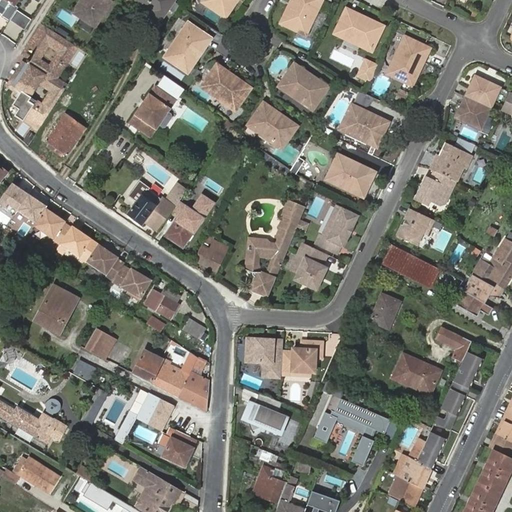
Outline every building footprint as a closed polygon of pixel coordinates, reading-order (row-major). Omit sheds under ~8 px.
[(0,0),(0,19),(1,17),(8,22),(11,18),(17,10),(18,7),(15,4),(17,0),(0,0)] [(84,0),(77,12),(96,25),(112,0),(84,0)] [(158,24),(174,0),(137,0),(154,12),(149,18),(158,24)] [(230,0),(205,0),(204,2),(211,7),(214,3),(221,7),(218,11),(225,17),(234,4),(230,0)] [(293,11),(289,8),(282,23),(305,34),(321,0),(292,0),(292,1),(297,3),(293,11)] [(292,1),(289,8),(293,11),(297,3),(292,1)] [(214,3),(211,7),(218,11),(221,7),(214,3)] [(359,21),(361,16),(347,9),(336,33),(372,50),(376,42),(371,39),(374,32),(379,35),(383,27),(369,20),(367,25),(359,21)] [(31,20),(17,10),(11,18),(26,28),(31,20)] [(369,20),(361,16),(359,21),(367,25),(369,20)] [(28,115),(42,125),(49,115),(66,89),(55,81),(57,78),(77,47),(42,24),(28,45),(39,52),(35,58),(33,57),(28,63),(33,66),(27,75),(21,71),(16,79),(18,80),(14,87),(16,89),(13,94),(13,95),(12,95),(12,96),(12,97),(13,97),(13,98),(14,99),(17,100),(13,106),(19,110),(15,116),(24,122),(28,115)] [(197,49),(202,52),(211,39),(189,24),(166,57),(174,62),(177,58),(183,62),(180,67),(188,72),(197,59),(192,56),(197,49)] [(371,39),(376,42),(379,35),(374,32),(371,39)] [(418,60),(423,62),(429,49),(406,37),(389,73),(397,77),(399,72),(407,76),(404,80),(412,84),(419,70),(414,68),(418,60)] [(68,85),(88,54),(77,47),(57,78),(68,85)] [(197,59),(202,52),(197,49),(192,56),(197,59)] [(177,58),(174,62),(180,67),(183,62),(177,58)] [(372,68),(374,62),(365,58),(363,64),(372,68)] [(419,70),(423,62),(418,60),(414,68),(419,70)] [(370,83),(379,65),(374,62),(372,68),(363,64),(357,76),(370,83)] [(250,88),(237,79),(234,83),(227,79),(230,74),(217,65),(202,87),(235,109),(240,102),(236,99),(240,92),(245,95),(250,88)] [(286,91),(299,67),(296,65),(280,86),(286,91)] [(308,74),(299,67),(286,91),(313,110),(318,102),(314,99),(318,92),(323,95),(328,88),(315,79),(312,83),(305,79),(308,74)] [(399,72),(397,77),(404,80),(407,76),(399,72)] [(234,83),(237,79),(230,74),(227,79),(234,83)] [(315,79),(308,74),(305,79),(312,83),(315,79)] [(185,90),(165,76),(162,80),(182,94),(185,90)] [(469,88),(465,96),(491,108),(500,88),(474,76),(471,84),(477,87),(475,91),(469,88)] [(55,81),(66,89),(68,85),(57,78),(55,81)] [(182,94),(162,80),(158,87),(155,85),(129,123),(151,139),(160,125),(163,125),(169,117),(168,113),(177,100),(182,94)] [(511,120),(511,92),(509,91),(501,110),(511,115),(511,120)] [(58,103),(65,107),(72,97),(65,92),(58,103)] [(240,102),(245,95),(240,92),(236,99),(240,102)] [(314,99),(318,102),(323,95),(318,92),(314,99)] [(353,102),(367,107),(370,97),(357,92),(353,102)] [(491,108),(465,96),(461,106),(467,109),(465,113),(459,110),(456,118),(481,129),(491,108)] [(249,125),(263,135),(281,148),(286,141),(282,137),(287,131),(291,134),(296,127),(284,117),(280,122),(274,117),(277,113),(275,111),(264,103),(249,125)] [(364,118),(366,113),(352,107),(341,131),(377,148),(380,139),(375,137),(379,130),(384,132),(388,124),(374,117),(371,122),(364,118)] [(42,137),(67,155),(85,129),(60,111),(42,137)] [(284,117),(277,113),(274,117),(280,122),(284,117)] [(374,117),(366,113),(364,118),(371,122),(374,117)] [(232,129),(222,142),(233,150),(243,137),(234,130),(232,129)] [(375,137),(380,139),(384,132),(379,130),(375,137)] [(282,137),(286,141),(291,134),(287,131),(282,137)] [(135,139),(143,145),(147,138),(140,133),(135,139)] [(455,181),(457,182),(464,168),(466,169),(473,156),(445,142),(441,150),(439,155),(436,153),(429,168),(432,170),(455,181)] [(374,172),(360,166),(358,171),(350,167),(352,162),(338,156),(327,179),(363,196),(367,188),(362,186),(365,178),(370,181),(374,172)] [(358,171),(360,166),(352,162),(350,167),(358,171)] [(431,172),(454,183),(455,181),(432,170),(431,172)] [(444,203),(454,183),(431,172),(429,177),(424,175),(419,184),(422,186),(420,189),(418,188),(413,198),(426,205),(429,201),(438,205),(444,203)] [(367,188),(370,181),(365,178),(362,186),(367,188)] [(145,221),(158,231),(175,207),(165,200),(162,198),(161,199),(150,190),(151,188),(141,181),(130,196),(138,202),(128,215),(142,226),(145,221)] [(29,193),(12,182),(0,200),(0,203),(8,209),(10,205),(18,210),(29,193)] [(177,183),(165,200),(175,207),(187,190),(177,183)] [(47,205),(29,193),(17,211),(36,222),(47,205)] [(202,195),(191,210),(203,218),(213,203),(202,195)] [(295,206),(287,202),(282,215),(283,218),(279,227),(280,229),(276,238),(279,242),(277,245),(271,244),(268,241),(255,239),(250,242),(250,249),(247,249),(246,257),(249,257),(248,265),(260,271),(253,288),(270,294),(272,289),(292,239),(304,209),(295,206)] [(183,246),(203,218),(191,210),(186,206),(167,235),(183,246)] [(350,225),(353,226),(357,217),(336,207),(322,237),(319,236),(316,244),(337,254),(341,246),(343,247),(347,238),(345,236),(350,225)] [(65,222),(46,209),(34,227),(60,245),(71,229),(64,224),(65,222)] [(412,211),(433,223),(434,220),(413,210),(412,211)] [(427,235),(433,223),(412,211),(409,217),(406,215),(396,235),(417,245),(423,233),(427,235)] [(486,248),(497,230),(490,226),(479,245),(486,248)] [(87,262),(99,245),(80,232),(78,234),(71,229),(60,245),(57,250),(63,255),(67,249),(87,262)] [(210,229),(203,241),(208,244),(215,232),(210,229)] [(505,260),(511,263),(511,233),(510,232),(506,239),(505,239),(493,258),(503,264),(505,260)] [(196,261),(216,271),(228,247),(215,240),(210,249),(204,246),(196,261)] [(322,267),(328,256),(303,244),(295,261),(303,265),(298,274),(297,277),(298,282),(302,283),(309,287),(313,289),(318,287),(325,272),(322,267)] [(118,258),(99,245),(87,262),(113,280),(124,265),(124,264),(117,260),(118,258)] [(439,269),(392,245),(382,264),(431,288),(440,270),(439,269)] [(475,258),(479,250),(471,247),(468,255),(475,258)] [(504,289),(511,275),(511,263),(505,260),(503,264),(493,258),(489,263),(489,261),(483,257),(472,275),(492,286),(494,283),(504,289)] [(443,269),(449,272),(454,263),(448,259),(443,269)] [(291,270),(298,274),(303,265),(295,261),(291,270)] [(152,282),(124,265),(113,280),(112,282),(142,299),(152,282)] [(460,280),(441,270),(436,279),(456,289),(460,280)] [(472,275),(462,290),(485,304),(490,296),(499,297),(504,289),(494,283),(492,286),(472,275)] [(36,320),(60,333),(78,299),(54,286),(36,320)] [(488,314),(491,308),(485,304),(462,290),(458,288),(454,294),(459,296),(453,307),(475,319),(480,310),(488,314)] [(153,290),(145,304),(150,307),(161,313),(171,319),(179,305),(153,290)] [(370,321),(389,329),(400,302),(382,294),(370,321)] [(150,307),(149,310),(159,316),(161,313),(150,307)] [(152,317),(147,324),(160,332),(165,325),(152,317)] [(189,317),(183,329),(200,339),(203,334),(206,328),(189,317)] [(454,357),(463,361),(467,352),(472,342),(442,327),(437,338),(458,349),(454,357)] [(109,335),(97,328),(85,348),(97,355),(109,335)] [(117,340),(109,335),(97,355),(105,360),(117,340)] [(263,378),(281,380),(281,376),(281,373),(282,352),(283,345),(274,344),(274,342),(265,342),(265,340),(247,339),(245,363),(261,364),(263,368),(263,378)] [(172,351),(177,343),(172,340),(168,347),(167,348),(172,351)] [(292,372),(311,373),(315,373),(315,358),(321,359),(322,343),(307,342),(306,350),(302,350),(293,349),(293,353),(282,352),(281,373),(292,374),(292,372)] [(133,374),(151,383),(160,364),(162,359),(144,350),(133,374)] [(454,381),(434,423),(450,430),(470,388),(483,360),(467,352),(463,361),(454,381)] [(415,380),(413,386),(430,394),(441,371),(404,354),(396,371),(415,380)] [(194,366),(198,358),(194,355),(192,359),(187,371),(190,373),(191,372),(194,366)] [(205,365),(207,361),(198,358),(194,366),(202,371),(205,365)] [(151,383),(179,397),(189,376),(185,373),(168,365),(169,363),(162,359),(160,364),(151,383)] [(393,377),(413,386),(415,380),(396,371),(393,377)] [(206,410),(209,380),(191,372),(190,373),(189,376),(179,397),(206,410)] [(89,406),(81,420),(86,423),(98,401),(102,403),(105,398),(96,393),(89,406)] [(138,415),(136,418),(162,432),(165,425),(175,406),(149,393),(142,406),(138,415)] [(278,413),(282,403),(280,403),(259,395),(258,396),(257,396),(254,410),(251,408),(251,409),(250,411),(250,414),(250,416),(249,419),(249,422),(250,426),(250,429),(251,431),(252,434),(269,426),(281,431),(287,417),(278,413)] [(325,412),(315,437),(327,442),(338,418),(365,429),(352,461),(364,466),(375,441),(370,439),(375,429),(385,433),(391,420),(341,398),(335,411),(333,410),(331,414),(325,412)] [(63,402),(49,399),(47,412),(61,414),(63,402)] [(54,429),(62,434),(66,427),(42,412),(38,419),(17,406),(15,409),(0,400),(0,416),(45,444),(51,435),(54,429)] [(504,421),(507,414),(504,413),(495,434),(498,435),(504,421)] [(115,439),(122,444),(136,418),(128,414),(115,439)] [(498,435),(511,441),(511,416),(507,414),(504,421),(498,435)] [(434,419),(424,415),(421,420),(431,424),(434,419)] [(186,445),(190,436),(176,430),(170,427),(166,434),(165,435),(163,434),(159,444),(167,448),(163,456),(184,466),(193,448),(186,445)] [(58,440),(62,434),(54,429),(51,435),(58,440)] [(423,449),(418,462),(431,469),(432,470),(446,439),(430,431),(423,449)] [(491,449),(498,435),(495,434),(488,448),(491,449)] [(509,457),(511,452),(511,441),(498,435),(491,449),(493,450),(509,457)] [(418,462),(423,449),(416,445),(410,457),(402,454),(393,474),(398,476),(400,477),(410,457),(418,462)] [(260,449),(257,458),(273,465),(276,456),(260,449)] [(490,511),(511,466),(511,458),(509,457),(493,450),(464,511),(490,511)] [(21,468),(18,474),(49,494),(60,477),(28,457),(21,468)] [(431,469),(418,462),(410,457),(400,477),(398,476),(389,495),(401,500),(414,507),(423,488),(431,469)] [(12,473),(16,476),(18,474),(21,468),(17,465),(12,473)] [(82,466),(77,474),(79,475),(89,481),(92,478),(94,473),(82,466)] [(180,489),(142,467),(138,474),(140,482),(147,487),(136,506),(144,510),(146,511),(166,511),(173,502),(170,500),(171,497),(175,499),(180,489)] [(277,480),(281,471),(274,469),(274,470),(263,467),(253,493),(279,502),(286,484),(277,480)] [(2,476),(15,485),(20,478),(16,476),(12,473),(6,469),(4,472),(2,476)] [(145,511),(136,506),(92,478),(84,491),(109,507),(114,498),(133,509),(130,511),(145,511)] [(295,486),(286,483),(286,484),(279,502),(275,511),(304,511),(305,511),(306,509),(289,503),(295,486)] [(389,495),(376,489),(374,494),(384,498),(399,504),(401,500),(389,495)] [(304,511),(317,511),(319,508),(328,511),(334,511),(339,501),(312,491),(307,504),(313,506),(310,511),(304,511),(305,511),(304,511)] [(377,511),(384,498),(374,494),(366,511),(377,511)]
